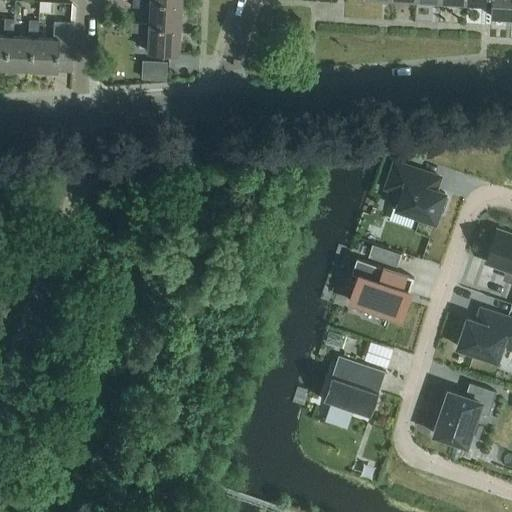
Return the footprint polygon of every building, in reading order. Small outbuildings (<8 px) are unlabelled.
[(181,27),(182,2),(151,1),(150,0),(133,0),(133,6),(151,7),(150,23),(149,26),(181,27)] [(491,16),(511,16),(511,0),(492,0),(492,4),(491,16)] [(0,66),(9,67),(11,35),(14,35),(15,18),(6,17),(5,35),(0,34),(0,66)] [(11,35),(9,67),(33,69),(35,36),(39,37),(40,19),(31,18),(30,36),(14,35),(11,35)] [(54,38),(39,37),(35,36),(33,69),(59,70),(60,58),(74,59),(76,21),(55,20),(54,38)] [(149,26),(150,23),(132,22),(131,31),(149,32),(148,52),(180,53),(181,27),(149,26)] [(144,63),(143,77),(166,78),(167,65),(144,63)] [(440,177),(395,161),(386,187),(398,191),(393,206),(435,221),(439,210),(443,212),(448,197),(444,195),(445,192),(436,189),(440,177)] [(171,232),(178,213),(168,210),(162,229),(171,232)] [(511,235),(496,230),(486,260),(511,269),(511,275),(510,282),(511,282),(511,235)] [(401,254),(374,244),(370,256),(397,265),(401,254)] [(365,277),(357,303),(404,319),(409,303),(405,301),(409,292),(412,293),(417,278),(363,259),(358,275),(365,277)] [(462,337),(458,346),(501,361),(503,353),(505,349),(511,351),(511,318),(501,315),(496,328),(477,321),(468,318),(467,322),(463,324),(460,333),(462,337)] [(386,371),(339,355),(323,400),(370,416),(386,371)] [(478,411),(489,415),(497,391),(470,382),(465,396),(449,391),(434,434),(467,445),(478,411)]
